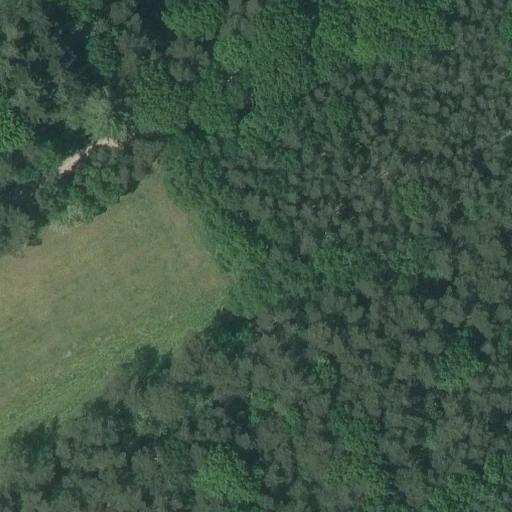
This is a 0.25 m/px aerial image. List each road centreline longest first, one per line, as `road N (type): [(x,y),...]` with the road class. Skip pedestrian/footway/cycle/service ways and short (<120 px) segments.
road 1 (track): [(0,201),(153,112)]
road 2 (track): [(214,76),(348,0)]
